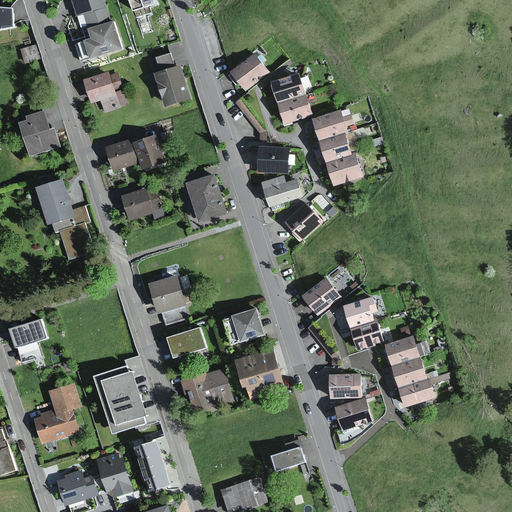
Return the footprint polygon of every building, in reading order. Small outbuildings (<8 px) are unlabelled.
[(103,0),(72,0),(78,16),(80,15),(83,25),(88,24),(90,30),(111,23),(103,0)] [(158,0),(130,0),(134,12),(159,3),(158,0)] [(0,30),(1,30),(21,28),(20,6),(0,4),(0,30)] [(129,51),(121,23),(96,31),(98,39),(89,42),(95,62),(129,51)] [(168,55),(156,59),(160,72),(155,74),(167,108),(190,100),(179,67),(173,69),(168,55)] [(269,71),(257,56),(233,75),(245,90),(269,71)] [(109,73),(87,81),(94,102),(99,100),(102,108),(105,107),(106,111),(128,104),(118,75),(110,77),(109,73)] [(307,95),(302,78),(272,87),(278,105),(307,95)] [(307,95),(278,105),(284,125),(314,116),(307,95)] [(348,109),(312,120),(319,140),(344,132),(347,132),(345,125),(352,123),(348,109)] [(33,121),(25,123),(35,153),(63,144),(58,130),(51,132),(45,112),(32,116),(33,121)] [(344,132),(319,140),(326,163),(351,155),(344,132)] [(157,136),(133,144),(138,161),(141,169),(166,160),(157,136)] [(132,141),(107,148),(114,169),(138,161),(133,144),(132,141)] [(290,173),(291,152),(263,151),(261,171),(290,173)] [(351,155),(326,163),(333,186),(362,176),(354,154),(351,155)] [(192,181),(198,200),(225,191),(219,172),(192,181)] [(304,195),(299,180),(286,184),(283,176),(263,183),(270,206),(304,195)] [(67,177),(39,186),(50,219),(55,218),(58,229),(63,228),(72,257),(96,249),(87,221),(93,219),(88,204),(76,208),(67,177)] [(155,188),(124,197),(131,219),(154,212),(153,208),(161,206),(155,188)] [(225,191),(198,200),(204,220),(232,211),(225,191)] [(325,218),(311,204),(289,226),(303,240),(325,218)] [(180,274),(154,283),(163,312),(166,311),(170,323),(193,316),(180,274)] [(327,278),(304,297),(318,315),(341,296),(327,278)] [(373,299),(344,308),(349,329),(354,328),(372,323),(369,314),(377,312),(373,299)] [(260,307),(237,315),(246,341),(269,333),(260,307)] [(51,337),(45,318),(16,328),(28,362),(46,356),(41,341),(51,337)] [(372,323),(354,328),(360,349),(386,342),(382,327),(378,328),(376,322),(372,323)] [(210,346),(204,326),(171,337),(178,357),(210,346)] [(414,339),(388,347),(393,366),(421,357),(414,339)] [(276,348),(240,359),(246,379),(282,368),(276,348)] [(421,357),(393,366),(401,388),(429,379),(421,357)] [(127,367),(94,378),(113,436),(147,425),(144,418),(148,417),(133,372),(129,373),(127,367)] [(228,367),(208,373),(219,407),(239,400),(228,367)] [(282,368),(246,379),(248,387),(251,386),(255,399),(288,389),(282,368)] [(208,373),(186,380),(196,414),(219,407),(208,373)] [(361,377),(332,377),(332,398),(361,397),(361,377)] [(429,379),(401,388),(407,407),(435,398),(429,379)] [(60,414),(36,421),(42,443),(79,432),(75,419),(84,416),(75,387),(54,393),(60,414)] [(367,401),(339,409),(345,429),(373,421),(367,401)] [(0,448),(11,445),(13,445),(8,428),(0,430),(0,448)] [(293,453),(275,458),(279,471),(309,462),(306,454),(308,453),(305,441),(290,445),(293,453)] [(155,443),(134,450),(145,483),(166,476),(155,443)] [(11,445),(0,448),(0,472),(5,471),(6,475),(20,471),(11,445)] [(123,455),(98,463),(107,494),(112,493),(114,498),(133,493),(123,455)] [(86,475),(62,483),(69,505),(99,496),(93,476),(87,478),(86,475)] [(260,480),(226,491),(233,511),(245,511),(268,504),(260,480)]
